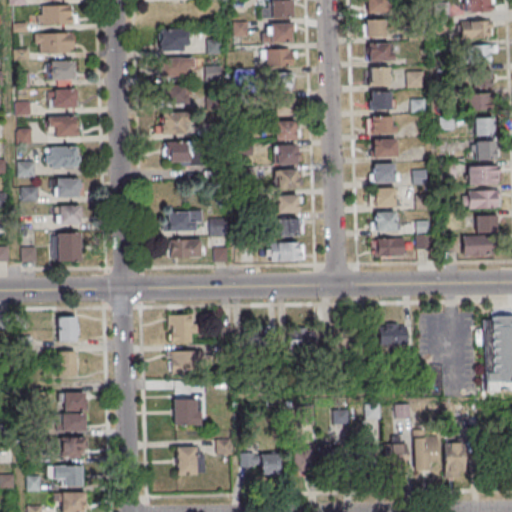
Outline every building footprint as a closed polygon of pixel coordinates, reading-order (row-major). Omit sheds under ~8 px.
[(261,0),(262,17),(292,17),(291,0),(261,0)] [(364,0),(365,13),(387,13),(386,0),(364,0)] [(492,0),(462,0),(462,12),(492,12),(492,0)] [(37,23),(75,23),(75,6),(37,6),(37,23)] [(385,37),(385,19),(363,19),(363,37),(385,37)] [(491,21),(459,21),(459,38),(491,38),(491,21)] [(158,50),(187,50),(187,30),(158,30),(158,50)] [(34,33),(34,52),(72,52),(72,33),(34,33)] [(366,61),(392,61),(392,43),(366,43),(366,61)] [(467,45),(467,62),(494,62),(494,45),(467,45)] [(26,59),(27,50),(14,49),(14,58),(26,59)] [(292,65),(292,49),(264,49),(264,65),(292,65)] [(158,59),(158,77),(190,77),(190,59),(158,59)] [(72,80),(72,61),(48,61),(48,80),(72,80)] [(388,85),(388,67),(365,67),(366,85),(388,85)] [(406,87),(421,87),(421,71),(406,71),(406,87)] [(27,72),(16,72),(16,86),(27,86),(27,72)] [(294,72),(267,72),(267,90),(294,90),(294,72)] [(490,72),(468,72),(468,88),(490,88),(490,72)] [(187,104),(187,86),(162,86),(162,104),(187,104)] [(75,89),(47,89),(47,108),(75,108),(75,89)] [(367,91),(367,110),(391,110),(391,91),(367,91)] [(490,111),(490,93),(464,93),(464,111),(490,111)] [(295,115),(295,99),(273,99),(273,115),(295,115)] [(422,111),(422,100),(410,100),(410,111),(422,111)] [(185,134),(185,113),(158,113),(158,134),(185,134)] [(75,116),(46,116),(46,137),(75,137),(75,116)] [(395,116),(366,116),(366,134),(395,134),(395,116)] [(473,117),(473,135),(492,135),(492,117),(473,117)] [(295,120),(273,120),(273,139),(295,139),(295,120)] [(396,139),(369,139),(369,157),(396,157),(396,139)] [(493,158),(493,141),(474,141),(474,159),(493,158)] [(163,142),(163,163),(190,163),(190,142),(163,142)] [(272,145),(272,164),(297,164),(297,145),(272,145)] [(75,146),(44,146),(44,166),(75,166),(75,146)] [(33,161),(16,161),(16,176),(33,176),(33,161)] [(369,182),(394,182),(394,163),(369,163),(369,182)] [(496,184),(496,165),(465,165),(465,184),(496,184)] [(273,188),(297,188),(297,169),(273,169),(273,188)] [(412,170),(412,183),(425,184),(425,170),(412,170)] [(52,196),(79,196),(79,178),(52,178),(52,196)] [(21,200),(36,200),(36,188),(21,188),(21,200)] [(368,206),(396,206),(396,188),(368,188),(368,206)] [(495,190),(465,190),(465,207),(495,207),(495,190)] [(275,195),(275,213),(298,213),(298,195),(275,195)] [(79,206),(55,206),(55,223),(79,223),(79,206)] [(166,211),(166,230),(200,230),(200,211),(166,211)] [(396,212),(372,212),(372,230),(396,230),(396,212)] [(474,233),(492,233),(492,216),(474,216),(474,233)] [(208,235),(225,235),(225,218),(208,218),(208,235)] [(277,236),(302,236),(302,218),(277,218),(277,236)] [(414,249),(428,249),(428,219),(414,219),(414,249)] [(80,261),(80,233),(50,233),(50,261),(80,261)] [(494,235),(461,235),(461,255),(494,255),(494,235)] [(402,256),(402,238),(370,238),(370,256),(402,256)] [(168,239),(167,257),(204,257),(204,239),(168,239)] [(267,260),(303,260),(303,242),(267,242),(267,260)] [(34,246),(20,246),(20,262),(34,262),(34,246)] [(225,247),(213,247),(213,261),(225,261),(225,247)] [(193,341),(193,314),(166,314),(166,341),(193,341)] [(56,340),(75,340),(75,316),(56,316),(56,340)] [(378,345),(406,345),(406,325),(378,325),(378,345)] [(285,328),(285,349),(315,349),(315,328),(285,328)] [(75,376),(75,351),(56,351),(56,376),(75,376)] [(204,351),(168,351),(168,375),(204,375),(204,351)] [(83,392),(62,392),(62,409),(83,409),(83,392)] [(173,426),(199,426),(199,399),(173,399),(173,426)] [(407,411),(395,409),(393,415),(405,417),(407,411)] [(84,413),(61,413),(61,431),(84,431),(84,413)] [(436,436),(413,436),(413,467),(436,467),(436,436)] [(56,457),(83,457),(83,438),(56,438),(56,457)] [(310,440),(291,440),(291,472),(310,472),(310,440)] [(442,441),(442,478),(464,478),(464,441),(442,441)] [(381,442),(381,467),(406,467),(406,442),(381,442)] [(175,446),(175,474),(202,474),(202,446),(175,446)] [(352,446),(324,446),(324,468),(352,468),(352,446)] [(80,484),(80,465),(51,466),(51,484),(80,484)] [(53,492),(53,502),(60,502),(59,511),(83,511),(83,492),(53,492)]
